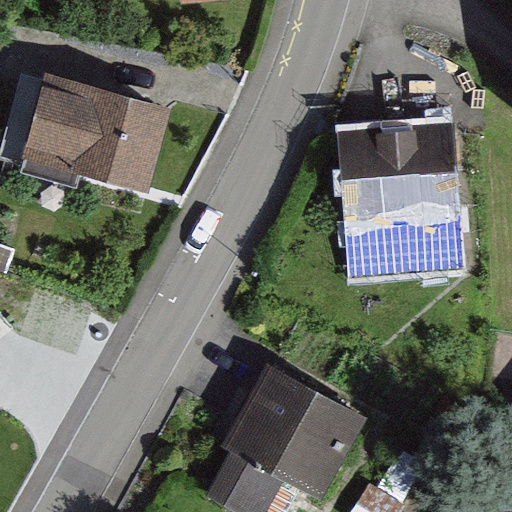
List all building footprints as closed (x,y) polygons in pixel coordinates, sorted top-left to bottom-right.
[(117,0),(118,5),(173,1),(188,9),(229,7),(228,0),(117,0)] [(151,128),(48,100),(31,167),(52,174),(45,195),(132,217),(151,128)] [(449,129),(333,138),(341,287),(458,272),(449,129)] [(66,328),(0,308),(0,403),(41,415),(66,328)] [(361,419),(270,367),(241,417),(222,450),(234,457),(212,496),(240,511),(260,511),(278,481),(314,502),(361,419)]
